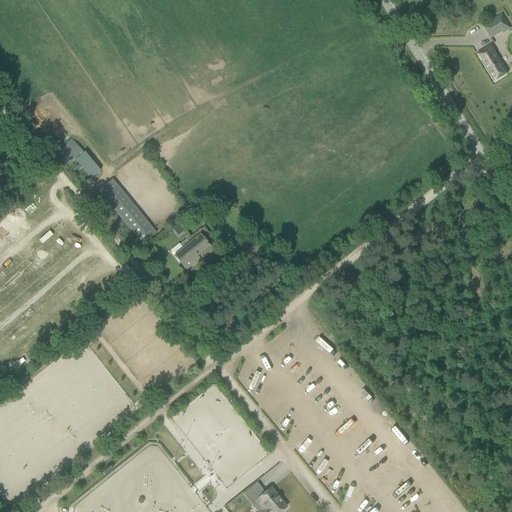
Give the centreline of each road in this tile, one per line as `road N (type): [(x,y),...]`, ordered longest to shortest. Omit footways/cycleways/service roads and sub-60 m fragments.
road 1 (track): [(33,511),(481,156)]
road 2 (unclassified): [(511,206),(384,0)]
